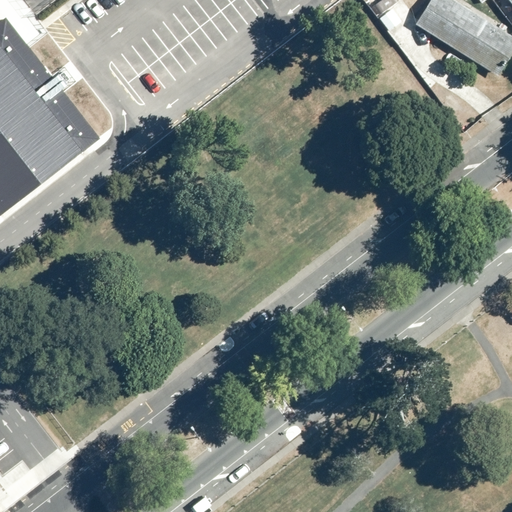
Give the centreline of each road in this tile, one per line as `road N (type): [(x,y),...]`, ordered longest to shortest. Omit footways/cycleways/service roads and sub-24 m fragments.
road 1 (tertiary): [(33,496),(511,135)]
road 2 (tertiary): [(511,215),(122,511)]
